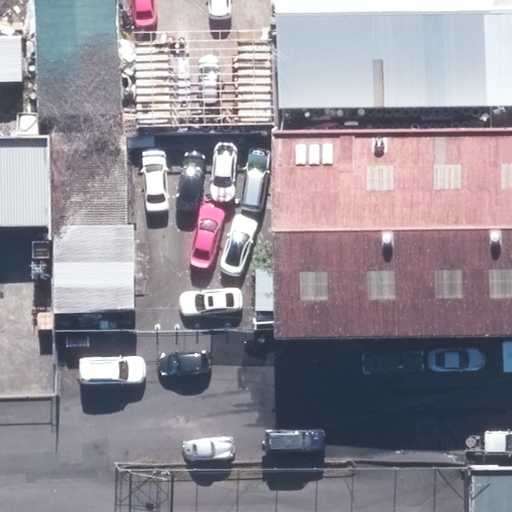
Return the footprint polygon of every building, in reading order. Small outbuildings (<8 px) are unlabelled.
[(109,145),(108,0),(29,0),(31,145),(109,145)] [(511,0),(259,0),(262,132),(511,126),(511,0)] [(511,130),(280,135),(284,354),(511,350),(511,130)] [(143,226),(55,226),(55,231),(54,316),(142,317),(143,226)] [(511,511),(511,470),(478,471),(479,511),(511,511)]
